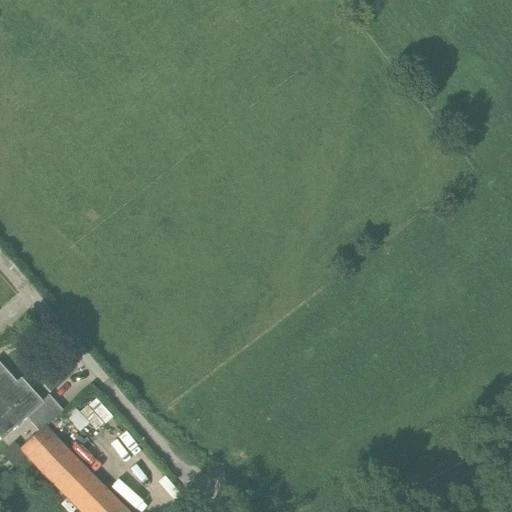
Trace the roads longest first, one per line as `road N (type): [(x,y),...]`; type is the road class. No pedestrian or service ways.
road 1 (residential): [(0,263),(204,511)]
road 2 (track): [(300,511),(511,390)]
road 3 (secondary): [(511,450),(402,511)]
